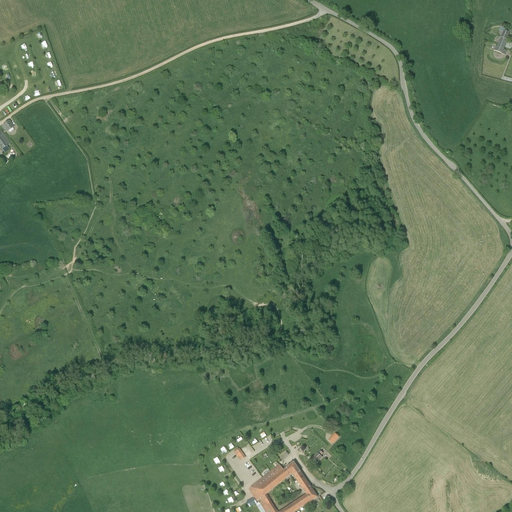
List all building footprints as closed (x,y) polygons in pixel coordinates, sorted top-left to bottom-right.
[(505,28),(501,38),(506,40),(510,32),(511,32),(511,30),(505,28)] [(501,38),(498,45),(503,47),(506,40),(501,38)] [(503,49),(503,47),(498,45),(497,48),(496,47),(494,51),(505,55),(506,51),(503,49)] [(9,121),(3,126),(8,132),(14,128),(9,121)] [(5,134),(4,134),(0,137),(0,147),(1,148),(5,153),(9,150),(7,146),(11,143),(5,134)] [(328,442),(333,446),(340,439),(335,434),(328,442)] [(240,449),(235,452),(240,461),(244,458),(240,449)] [(320,450),(312,459),(316,463),(322,457),(320,456),(323,453),(320,450)] [(251,488),(248,489),(256,502),(258,501),(263,508),(259,510),(260,511),(267,511),(270,510),(271,511),(278,511),(267,494),(290,476),(289,476),(293,473),(292,472),(298,468),(294,462),(290,465),(283,470),(279,465),(251,488)] [(304,477),(298,468),(292,472),(293,473),(289,476),(290,476),(293,474),(296,480),(299,477),(301,479),(304,477)] [(305,493),(311,489),(304,477),(301,479),(299,477),(296,480),(302,489),(303,489),(305,493)] [(299,499),(303,506),(316,497),(317,498),(318,497),(317,495),(316,496),(311,489),(305,493),(306,495),(299,499)] [(294,511),(303,506),(299,499),(279,511),(294,511)]
